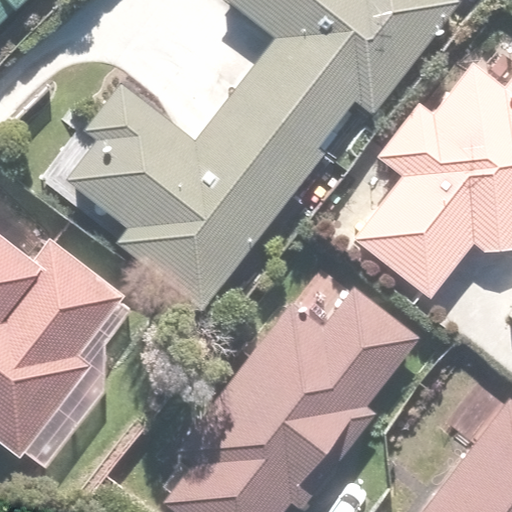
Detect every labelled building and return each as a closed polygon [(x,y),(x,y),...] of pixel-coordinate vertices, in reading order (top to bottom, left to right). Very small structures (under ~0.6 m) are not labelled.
[(0,0),(0,18),(19,0),(0,0)] [(361,122),(452,0),(211,0),(274,48),(199,147),(112,82),(43,173),(119,230),(109,243),(199,311),(320,151),(348,113),(361,122)] [(511,64),(498,84),(462,58),(423,112),(409,101),(364,164),(377,174),(330,239),(422,306),(467,243),(502,269),(511,255),(511,64)] [(0,447),(13,458),(17,452),(38,469),(99,393),(97,344),(111,327),(101,319),(119,296),(40,233),(14,265),(0,254),(0,447)] [(355,408),(414,338),(325,263),(287,308),(279,301),(151,454),(175,475),(146,510),(148,511),(270,511),(276,506),(283,511),(364,416),(355,408)] [(511,511),(511,405),(504,399),(411,511),(511,511)]
